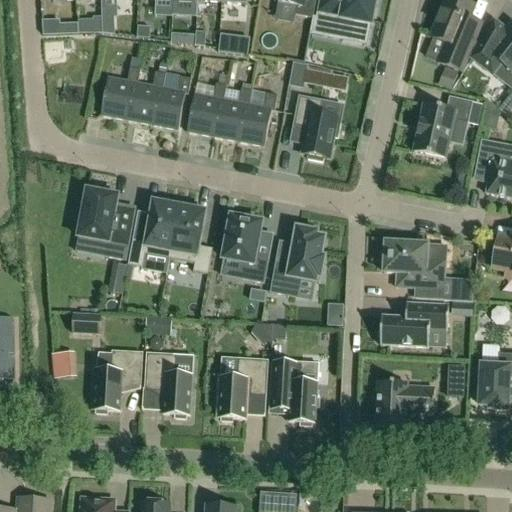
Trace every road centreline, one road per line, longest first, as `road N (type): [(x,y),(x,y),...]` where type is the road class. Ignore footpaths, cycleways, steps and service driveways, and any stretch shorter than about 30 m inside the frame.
road 1 (residential): [(511,479),(0,451)]
road 2 (residential): [(28,0),(39,142),(362,203)]
road 3 (residential): [(362,203),(411,0)]
road 4 (residential): [(352,352),(362,203)]
